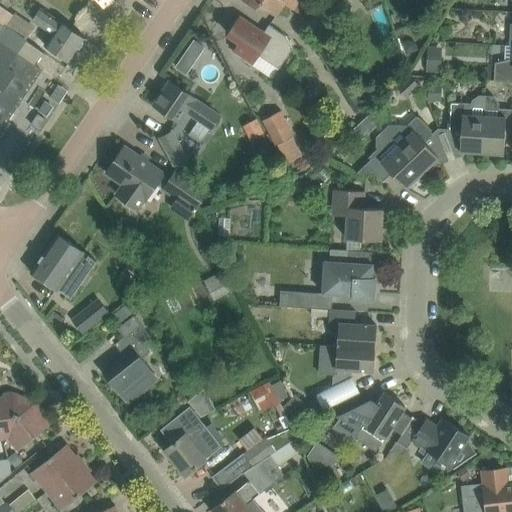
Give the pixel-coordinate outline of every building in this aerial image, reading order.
[(96,0),(106,9),(112,0),(96,0)] [(277,15),(285,3),(287,0),(255,0),(263,5),(277,15)] [(347,15),(339,5),(334,0),(326,0),(320,5),(327,14),(335,24),(340,30),(351,21),(347,15)] [(7,24),(12,18),(14,14),(0,4),(0,21),(5,25),(6,24),(7,24)] [(86,38),(70,27),(42,7),(33,19),(53,33),(45,44),(54,50),(70,62),(86,38)] [(252,65),(252,64),(259,54),(279,68),(293,47),(286,35),(269,24),(264,32),(240,17),(238,20),(236,18),(229,29),(231,31),(229,34),(241,42),(235,50),(237,51),(235,53),(252,65)] [(0,130),(41,69),(17,53),(27,38),(7,24),(6,24),(5,25),(0,21),(0,130)] [(194,39),(187,49),(199,57),(205,47),(194,39)] [(409,39),(403,42),(407,54),(419,50),(417,43),(409,39)] [(350,73),(333,42),(319,50),(337,81),(350,73)] [(428,58),(427,72),(441,72),(442,59),(428,58)] [(511,58),(509,59),(496,61),(494,80),(511,80),(511,58)] [(398,86),(408,97),(420,84),(411,74),(398,86)] [(221,115),(187,91),(170,80),(154,104),(170,115),(179,121),(186,111),(211,128),(221,115)] [(429,99),(441,99),(441,85),(430,85),(429,99)] [(363,88),(360,90),(347,98),(355,112),(371,102),(363,88)] [(461,151),(482,152),(484,115),(486,95),(481,95),(472,101),(472,103),(451,102),(451,109),(450,129),(462,130),(461,151)] [(506,133),(511,132),(511,108),(500,108),(501,103),(495,95),(486,95),(484,115),(482,152),(505,153),(506,133)] [(54,106),(46,100),(39,110),(47,115),(54,106)] [(295,134),(282,109),(262,120),(276,145),(277,144),(287,163),(303,155),(293,136),(295,134)] [(417,115),(406,125),(405,124),(390,123),(383,130),(398,145),(424,171),(440,156),(425,141),(434,133),(420,119),(417,115)] [(360,122),(369,132),(376,125),(367,116),(360,122)] [(243,124),(251,140),(265,132),(257,117),(243,124)] [(173,130),(160,137),(175,166),(189,158),(173,130)] [(407,188),(424,171),(398,145),(383,130),(377,136),(377,146),(379,148),(370,156),(372,158),(357,173),(365,178),(374,170),(384,181),(393,173),(407,188)] [(125,146),(107,172),(124,184),(115,196),(136,211),(145,198),(146,199),(165,173),(125,146)] [(178,168),(164,188),(165,189),(168,185),(198,206),(195,210),(196,211),(210,190),(178,168)] [(291,184),(291,183),(278,188),(283,200),(296,195),(295,193),(291,184)] [(346,237),(362,239),(382,240),(384,208),(364,207),(365,191),(334,189),(333,214),(347,215),(346,237)] [(58,233),(32,272),(57,289),(84,251),(58,233)] [(352,298),(355,298),(375,300),(376,278),(380,278),(381,264),(361,263),(361,251),(347,250),(331,249),(331,260),(325,260),(323,292),(339,293),(352,294),(352,298)] [(312,308),(314,308),(315,292),(281,290),(280,306),(312,308)] [(110,312),(99,297),(72,318),(84,333),(110,312)] [(133,312),(126,304),(114,314),(121,322),(133,312)] [(336,309),(333,309),(330,308),(329,330),(339,333),(338,346),(376,347),(377,324),(355,323),(356,310),(336,309)] [(151,336),(143,325),(135,314),(118,328),(124,336),(115,343),(125,355),(104,372),(128,402),(144,390),(140,385),(154,373),(142,358),(150,351),(143,342),(151,336)] [(338,369),(337,376),(352,377),(352,369),(374,371),(376,347),(338,346),(338,369)] [(281,400),(273,384),(271,380),(250,391),(261,412),(281,401),(281,400)] [(281,380),(273,384),(281,400),(289,396),(281,380)] [(202,390),(189,402),(202,416),(215,404),(202,390)] [(366,403),(360,391),(337,403),(343,414),(362,427),(356,437),(377,451),(395,423),(406,406),(385,392),(373,410),(367,406),(365,403),(366,403)] [(13,394),(0,396),(0,438),(9,436),(24,399),(13,394)] [(293,397),(284,406),(299,420),(308,411),(293,397)] [(18,449),(35,436),(51,423),(35,403),(24,399),(9,436),(18,449)] [(221,442),(227,437),(207,411),(201,416),(221,442)] [(441,428),(427,419),(424,423),(416,436),(413,439),(422,445),(422,446),(427,449),(429,450),(454,467),(478,451),(468,438),(470,435),(447,420),(441,428)] [(184,434),(175,421),(164,430),(174,443),(166,449),(186,475),(206,459),(186,433),(184,434)] [(266,436),(263,438),(248,449),(249,451),(250,450),(258,462),(271,454),(276,451),(267,438),(266,436)] [(341,456),(317,441),(308,455),(315,469),(338,461),(341,456)] [(51,456),(33,471),(29,473),(35,480),(38,477),(48,490),(82,462),(67,444),(51,456)] [(258,462),(250,450),(249,451),(215,476),(224,487),(243,473),(258,462)] [(23,461),(15,451),(8,457),(16,467),(23,461)] [(265,511),(254,498),(285,475),(279,465),(271,454),(258,462),(243,473),(250,481),(237,491),(236,490),(213,508),(216,511),(265,511)] [(97,481),(82,462),(48,490),(57,501),(53,504),(59,511),(81,494),(97,481)] [(465,466),(458,471),(464,479),(471,475),(465,466)] [(506,511),(511,511),(511,483),(509,484),(509,482),(507,467),(487,469),(483,470),(484,482),(486,495),(472,497),(468,502),(469,511),(506,511)] [(0,511),(19,511),(37,498),(29,488),(10,503),(9,502),(7,503),(0,494),(0,511)] [(387,511),(398,507),(394,500),(383,505),(386,511),(387,511)]
